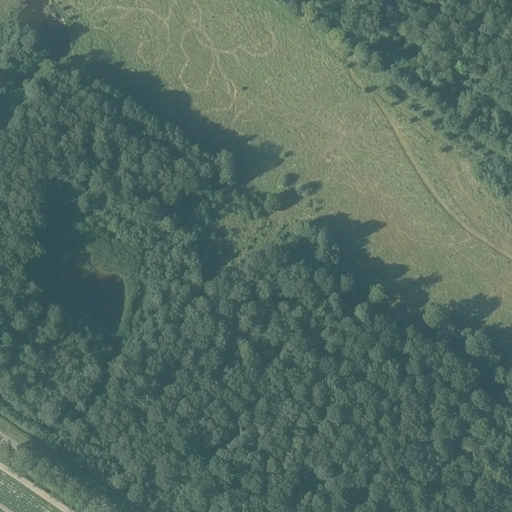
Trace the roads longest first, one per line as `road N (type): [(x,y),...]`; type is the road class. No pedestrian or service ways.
road 1 (track): [(143,417),(437,0)]
road 2 (track): [(0,321),(133,408),(199,466),(235,511)]
road 3 (track): [(0,401),(60,435),(175,287)]
road 4 (track): [(427,511),(511,385)]
road 5 (unclassified): [(111,511),(0,436)]
